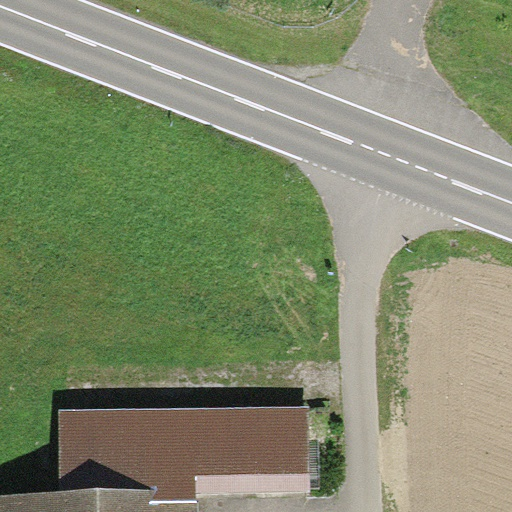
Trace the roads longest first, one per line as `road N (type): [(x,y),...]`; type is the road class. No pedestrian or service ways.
road 1 (primary): [(511,206),(0,6)]
road 2 (track): [(371,153),(403,0)]
